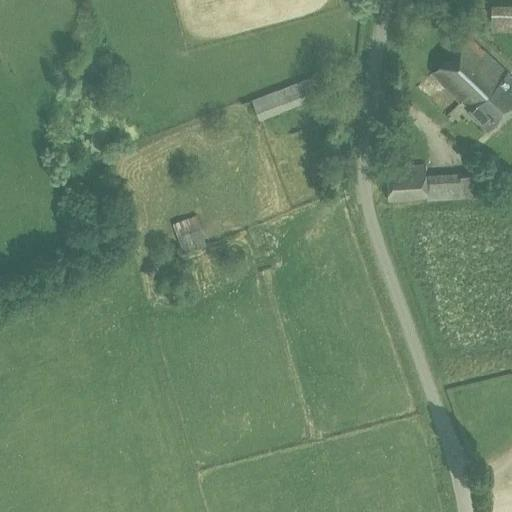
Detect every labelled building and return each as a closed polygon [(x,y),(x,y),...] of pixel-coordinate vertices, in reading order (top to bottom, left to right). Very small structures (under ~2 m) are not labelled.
[(511,8),(491,8),(491,11),(490,31),(490,32),(511,32),(511,8)] [(432,74),(486,129),(511,103),(511,77),(471,35),(432,74)] [(252,99),(258,120),(316,97),(308,78),(252,99)] [(426,199),(425,174),(425,164),(384,165),(388,201),(426,199)] [(461,173),(425,174),(426,199),(426,200),(488,197),(487,173),(461,174),(461,173)] [(173,223),(177,235),(200,228),(202,228),(196,215),(173,223)] [(200,228),(177,235),(182,252),(206,245),(200,228)]
